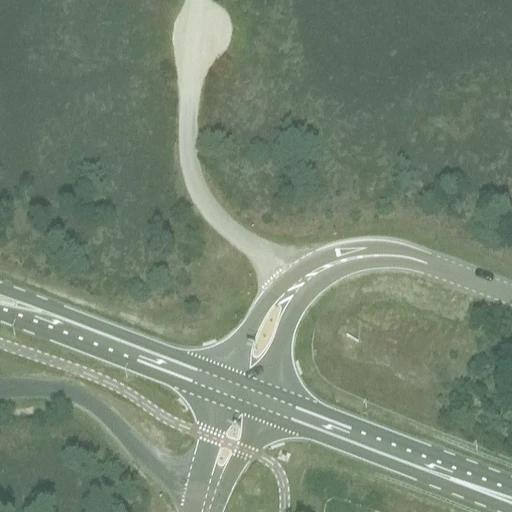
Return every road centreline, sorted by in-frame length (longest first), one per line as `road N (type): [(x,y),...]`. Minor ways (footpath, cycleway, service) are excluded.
road 1 (primary): [(511,494),(237,386)]
road 2 (primary): [(237,386),(0,302)]
road 3 (unclassified): [(202,503),(177,492),(105,414),(78,397),(0,387)]
road 4 (unclassified): [(296,288),(203,200),(188,160),(190,87)]
road 5 (tertiary): [(511,294),(404,256),(364,255),(296,288)]
road 6 (tertiary): [(202,503),(237,386)]
